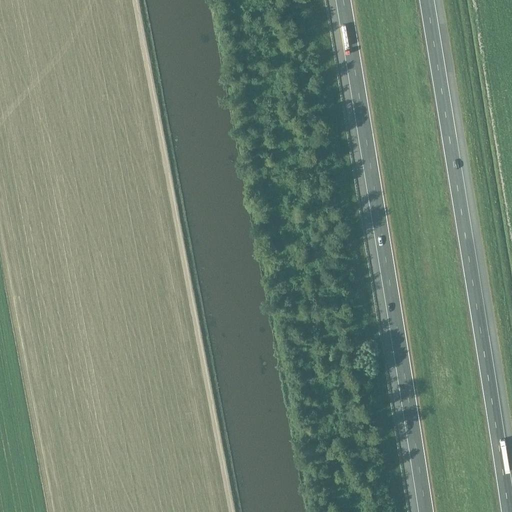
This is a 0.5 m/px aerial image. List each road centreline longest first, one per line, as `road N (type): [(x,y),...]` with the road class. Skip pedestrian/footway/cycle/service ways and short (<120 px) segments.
road 1 (motorway): [(342,0),(425,511)]
road 2 (motorway): [(508,511),(425,0)]
